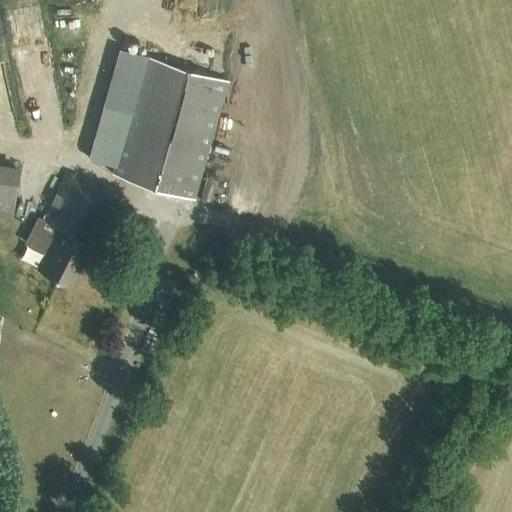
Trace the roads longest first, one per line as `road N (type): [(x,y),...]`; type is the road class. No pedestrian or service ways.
road 1 (track): [(511,320),(252,229)]
road 2 (track): [(505,318),(420,511)]
